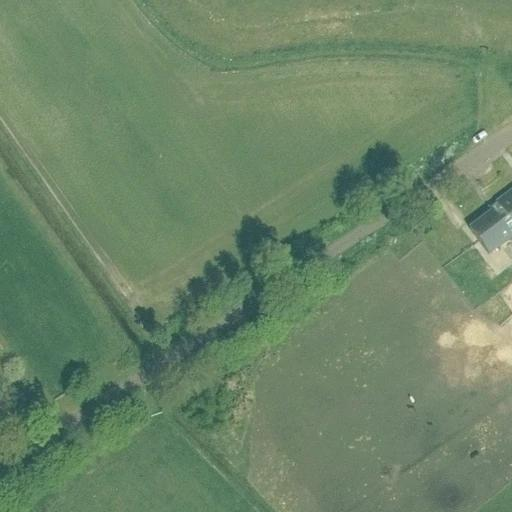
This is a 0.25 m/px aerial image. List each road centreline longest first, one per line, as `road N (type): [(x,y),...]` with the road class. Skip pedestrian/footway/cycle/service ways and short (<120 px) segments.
road 1 (unclassified): [(0,473),(511,132)]
road 2 (track): [(511,64),(372,55),(241,69),(172,43),(133,0)]
